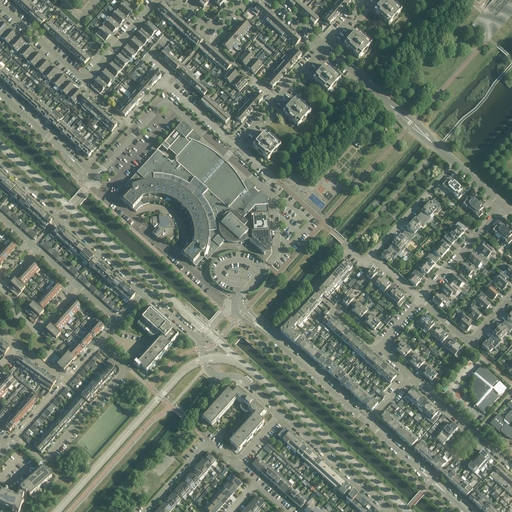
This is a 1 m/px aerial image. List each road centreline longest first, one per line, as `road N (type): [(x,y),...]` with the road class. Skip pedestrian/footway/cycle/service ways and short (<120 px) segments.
road 1 (residential): [(154,0),(83,81),(0,5)]
road 2 (tertiary): [(265,188),(166,102),(106,166)]
road 3 (unclassified): [(454,161),(324,48)]
road 4 (residential): [(43,461),(127,368),(100,344)]
road 5 (unclassified): [(391,511),(280,413)]
road 6 (residential): [(372,255),(365,261),(351,248),(271,337)]
road 7 (tertiary): [(237,305),(278,254),(274,196),(265,188)]
road 8 (tertiary): [(470,511),(370,422)]
road 9 (residential): [(511,465),(411,376)]
road 10 (tertiary): [(370,422),(271,337)]
road 11 (residential): [(144,511),(204,445),(235,466)]
road 12 (residential): [(372,255),(454,161)]
road 13 (residential): [(421,298),(500,205)]
